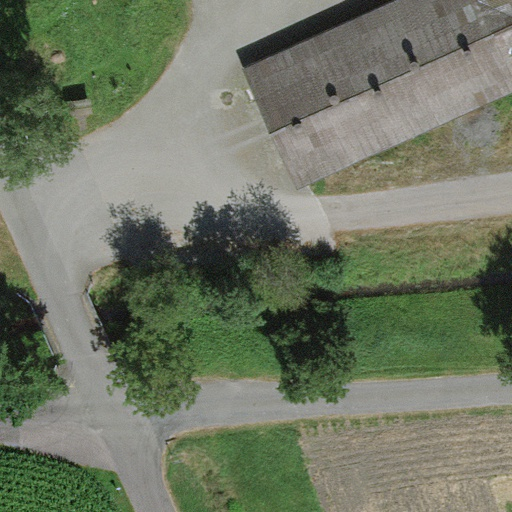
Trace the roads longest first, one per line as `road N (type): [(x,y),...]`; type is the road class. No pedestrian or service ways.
road 1 (unclassified): [(113,419),(157,406),(511,378)]
road 2 (unclassified): [(113,419),(0,166)]
